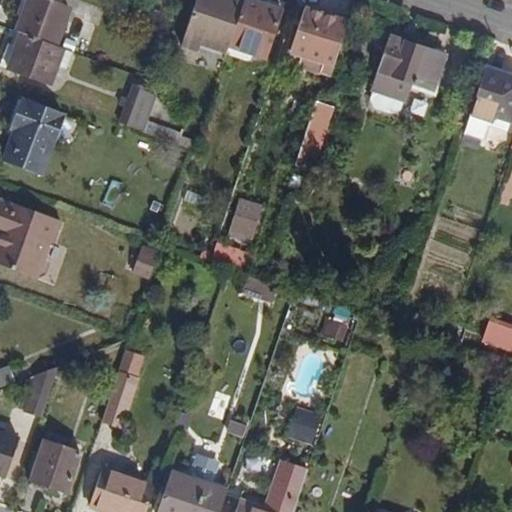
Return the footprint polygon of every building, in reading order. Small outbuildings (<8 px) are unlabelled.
[(83,0),(38,0),(30,25),(70,39),(83,0)] [(242,59),(261,0),(215,0),(200,44),(242,59)] [(278,72),(300,10),(270,0),(261,0),(242,59),(241,59),(278,72)] [(348,74),(367,19),(321,4),(306,48),(320,52),(346,61),(342,71),(348,74)] [(60,78),(74,41),(70,39),(30,25),(16,62),(60,78)] [(465,56),(427,43),(429,38),(405,30),(401,41),(407,43),(390,93),(393,94),(390,103),(393,112),(409,117),(417,112),(420,103),(423,104),(429,85),(453,93),(465,56)] [(320,52),(317,63),(342,71),(346,61),(320,52)] [(511,71),(502,68),(481,132),(499,138),(504,125),(511,127),(511,71)] [(146,109),(156,81),(140,75),(125,115),(150,125),(155,113),(146,109)] [(23,121),(26,122),(24,129),(61,143),(74,109),(34,94),(23,121)] [(348,107),(338,103),(332,101),(310,166),(322,170),(326,158),(330,159),(348,107)] [(52,169),(61,143),(24,129),(14,155),(52,169)] [(0,192),(0,226),(8,229),(56,247),(59,237),(63,238),(71,216),(22,198),(21,200),(0,192)] [(262,239),(273,206),(253,199),(242,232),(262,239)] [(55,261),(52,255),(56,247),(8,229),(4,240),(1,240),(0,243),(0,255),(46,273),(52,270),(55,261)] [(242,268),(250,244),(232,237),(224,261),(241,267),(242,268)] [(149,280),(161,253),(144,245),(132,272),(149,280)] [(284,303),(290,286),(261,276),(255,293),(284,303)] [(345,341),(346,323),(326,321),(324,339),(345,341)] [(511,325),(508,324),(501,344),(511,348),(511,347),(511,325)] [(51,418),(59,394),(68,365),(48,372),(36,412),(51,418)] [(9,366),(0,369),(0,388),(15,382),(9,366)] [(136,428),(152,381),(132,374),(116,422),(136,428)] [(314,445),(324,417),(297,407),(287,435),(314,445)] [(0,470),(21,478),(35,437),(0,424),(0,470)] [(81,494),(96,454),(58,441),(44,482),(81,494)] [(230,464),(211,457),(205,474),(224,481),(230,464)] [(306,511),(321,467),(295,458),(282,500),(278,511),(253,503),(249,511),(306,511)] [(156,511),(165,488),(121,472),(112,469),(100,505),(121,511),(156,511)] [(234,511),(241,493),(185,473),(171,511),(234,511)]
